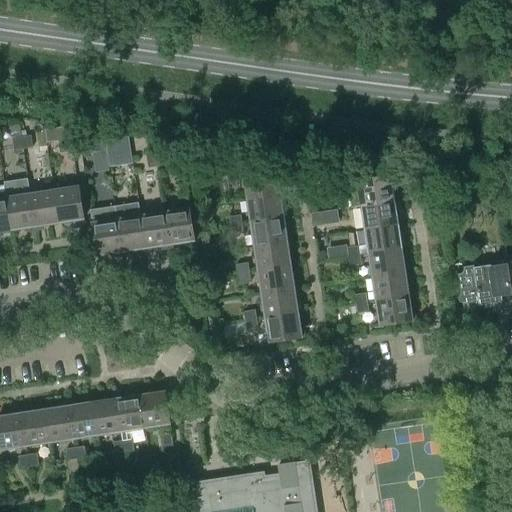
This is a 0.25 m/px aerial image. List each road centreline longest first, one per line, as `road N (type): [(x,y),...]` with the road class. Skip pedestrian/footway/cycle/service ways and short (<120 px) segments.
road 1 (residential): [(511,361),(229,400),(83,296),(0,308)]
road 2 (secondary): [(0,31),(511,98)]
